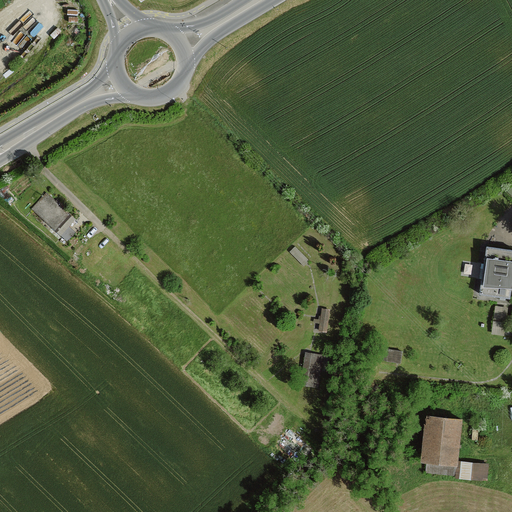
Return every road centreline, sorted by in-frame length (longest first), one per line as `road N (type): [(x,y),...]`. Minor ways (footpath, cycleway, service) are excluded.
road 1 (track): [(27,125),(49,174),(265,383)]
road 2 (secondary): [(0,159),(86,105),(140,95)]
road 3 (secondary): [(115,60),(90,88),(0,140)]
